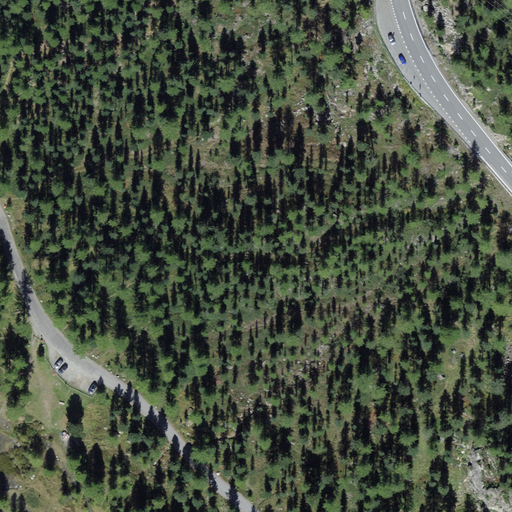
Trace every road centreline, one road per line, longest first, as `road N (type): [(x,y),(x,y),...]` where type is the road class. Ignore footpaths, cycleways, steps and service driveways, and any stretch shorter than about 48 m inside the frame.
road 1 (unclassified): [(0,225),(44,324),(141,404),(250,511)]
road 2 (primary): [(511,179),(423,54),(402,0)]
